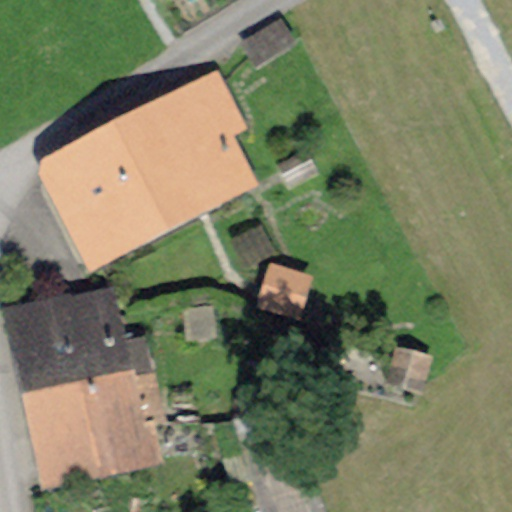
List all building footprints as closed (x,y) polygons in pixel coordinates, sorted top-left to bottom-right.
[(261,79),(303,53),(285,24),(243,50),(261,79)] [(250,137),(218,78),(40,176),(99,282),(260,193),(234,146),(250,137)] [(291,192),(322,176),(312,155),(281,171),(291,192)] [(248,277),(279,260),(265,232),(234,249),(248,277)] [(273,312),(287,325),(305,319),(309,301),(295,289),(277,294),(273,312)] [(77,301),(5,320),(28,407),(158,373),(150,346),(135,350),(120,294),(78,304),(77,301)] [(430,401),(439,363),(398,355),(390,392),(430,401)] [(172,428),(158,373),(28,407),(53,505),(171,474),(160,431),(172,428)]
